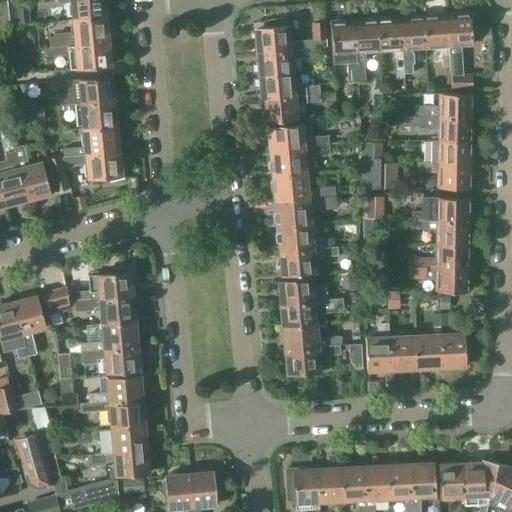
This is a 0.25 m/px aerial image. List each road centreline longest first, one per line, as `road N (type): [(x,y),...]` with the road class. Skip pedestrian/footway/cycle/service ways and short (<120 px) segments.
road 1 (residential): [(503,411),(511,8)]
road 2 (residential): [(164,211),(177,426),(250,424)]
road 3 (residential): [(503,411),(250,424)]
road 4 (residential): [(250,424),(229,206)]
road 5 (residential): [(148,0),(164,211)]
road 6 (residential): [(229,206),(210,0)]
road 7 (residential): [(0,256),(164,211)]
